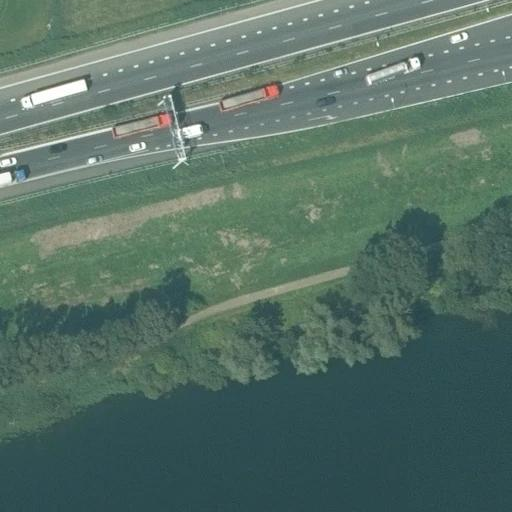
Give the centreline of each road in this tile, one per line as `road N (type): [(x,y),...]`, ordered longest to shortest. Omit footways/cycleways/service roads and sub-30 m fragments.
road 1 (motorway): [(0,171),(511,27)]
road 2 (motorway): [(0,233),(511,94)]
road 3 (motorway): [(430,0),(0,120)]
